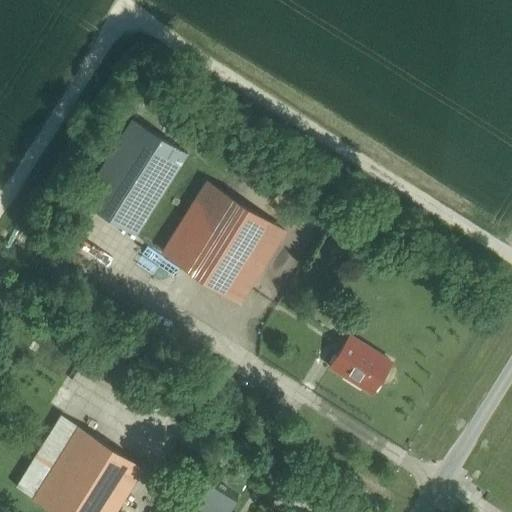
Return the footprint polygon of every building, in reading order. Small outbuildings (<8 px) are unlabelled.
[(134,234),(186,152),(131,118),(79,199),(134,234)] [(205,181),(191,203),(161,251),(239,301),(283,231),(205,181)] [(0,229),(0,242),(12,247),(16,236),(0,229)] [(370,393),(389,361),(348,335),(328,366),(370,393)] [(70,390),(79,370),(59,361),(50,380),(70,390)] [(58,417),(14,487),(53,511),(112,511),(140,468),(58,417)] [(226,511),(237,494),(212,479),(197,503),(210,511),(213,506),(221,511),(226,511)]
